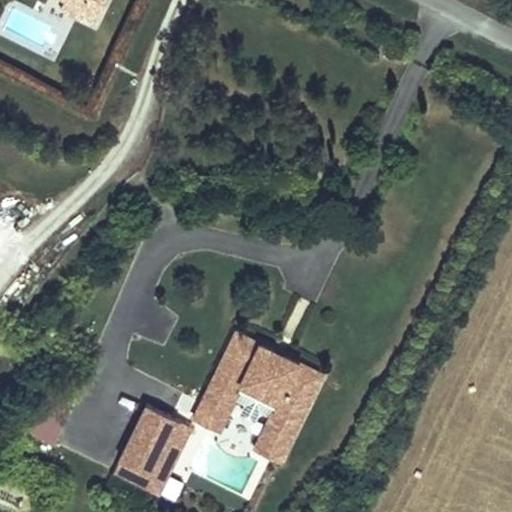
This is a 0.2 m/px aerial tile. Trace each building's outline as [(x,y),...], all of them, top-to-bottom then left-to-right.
[(82,7),(69,0),(64,0),(61,8),(77,16),(82,7)] [(69,0),(82,7),(77,16),(96,25),(108,0),(69,0)] [(236,331),(194,418),(218,430),(234,397),(242,381),(279,400),(271,416),(260,439),(284,452),(321,372),(236,331)] [(242,381),(234,397),(246,403),(240,414),(242,421),(248,424),(255,422),(261,410),(271,416),(279,400),(242,381)] [(54,440),(73,402),(50,391),(31,428),(54,440)] [(147,403),(114,470),(158,492),(172,464),(158,458),(178,418),(147,403)] [(178,418),(158,458),(172,464),(191,425),(178,418)] [(260,439),(255,448),(279,461),(284,452),(260,439)]
